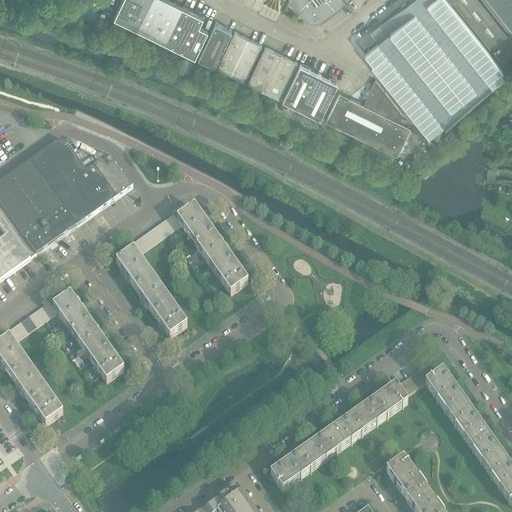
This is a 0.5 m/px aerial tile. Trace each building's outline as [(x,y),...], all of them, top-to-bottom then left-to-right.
[(122,0),(114,17),(136,28),(149,0),(122,0)] [(149,0),(136,28),(166,42),(183,7),(169,0),(149,0)] [(343,0),(288,0),(306,23),(308,21),(310,23),(317,24),(319,22),(320,24),(346,3),(343,0)] [(425,0),(410,0),(370,33),(377,41),(442,123),(492,83),(425,0)] [(448,0),(425,0),(492,83),(506,72),(448,0)] [(508,35),(480,0),(451,0),(491,49),(508,35)] [(511,0),(489,0),(511,28),(511,0)] [(190,12),(191,10),(183,7),(166,42),(195,57),(208,30),(199,25),(203,16),(196,13),(195,14),(190,12)] [(214,66),(232,30),(215,22),(198,58),(214,66)] [(244,81),(261,45),(235,32),(217,68),(244,81)] [(377,41),(365,51),(373,62),(371,63),(374,66),(428,134),(437,127),(442,123),(377,41)] [(297,62),(282,55),(265,47),(248,83),(265,91),(280,98),(297,62)] [(185,59),(180,69),(188,73),(193,63),(185,59)] [(300,64),(282,100),(320,118),(338,82),(300,64)] [(403,115),(376,80),(375,80),(363,105),(339,93),(326,121),(397,156),(411,128),(399,122),(403,115)] [(71,154),(76,151),(68,140),(64,143),(63,142),(40,158),(31,164),(77,229),(117,202),(133,190),(115,165),(107,170),(102,163),(85,174),(71,154)] [(31,164),(10,179),(44,226),(56,244),(77,229),(31,164)] [(10,179),(0,186),(0,207),(23,240),(44,226),(10,179)] [(0,283),(36,258),(23,240),(0,207),(0,283)] [(212,235),(200,218),(195,210),(177,222),(181,229),(195,248),(212,235)] [(181,229),(177,222),(174,217),(169,221),(176,232),(181,229)] [(172,235),(176,232),(169,221),(164,224),(172,235)] [(167,239),(172,235),(164,224),(159,228),(167,239)] [(56,244),(44,226),(23,240),(36,258),(56,244)] [(162,242),(167,239),(159,228),(154,231),(162,242)] [(157,246),(162,242),(154,231),(150,235),(157,246)] [(153,249),(157,246),(150,235),(145,238),(153,249)] [(230,260),(214,237),(212,235),(195,248),(213,273),(230,260)] [(148,252),(153,249),(145,238),(140,241),(148,252)] [(143,256),(148,252),(140,241),(135,245),(143,256)] [(138,259),(143,256),(135,245),(131,248),(134,253),(138,259)] [(152,279),(138,259),(134,253),(116,265),(134,291),(152,279)] [(248,286),(238,272),(230,260),(213,273),(231,298),(248,286)] [(152,316),(169,304),(152,279),(134,291),(152,316)] [(89,324),(77,306),(71,298),(53,310),(57,316),(63,324),(66,329),(71,336),(89,324)] [(169,341),(187,329),(169,304),(152,316),(169,341)] [(57,316),(53,310),(50,305),(44,309),(52,320),(57,316)] [(47,324),(52,320),(44,309),(39,312),(40,313),(47,324)] [(47,324),(40,313),(39,312),(34,316),(40,324),(42,327),(47,324)] [(42,327),(40,324),(34,316),(29,320),(37,331),(42,327)] [(30,336),(37,331),(29,320),(22,325),(30,336)] [(63,324),(51,332),(55,337),(66,329),(63,324)] [(108,351),(95,332),(89,324),(71,336),(90,363),(108,351)] [(25,340),(30,336),(22,325),(17,328),(25,340)] [(19,343),(25,340),(17,328),(11,332),(19,343)] [(19,343),(11,332),(6,336),(10,341),(14,347),(19,343)] [(28,367),(14,347),(10,341),(0,347),(0,363),(11,380),(28,367)] [(124,373),(114,360),(108,351),(90,363),(106,386),(124,373)] [(47,394),(40,383),(28,367),(11,380),(30,406),(47,394)] [(428,384),(433,381),(424,369),(419,372),(428,384)] [(425,386),(428,384),(419,372),(415,375),(423,387),(425,386)] [(443,411),(460,399),(443,373),(433,381),(428,384),(425,386),(443,411)] [(418,391),(423,387),(415,375),(410,379),(418,391)] [(414,394),(418,391),(410,379),(405,382),(414,394)] [(409,397),(414,394),(405,382),(401,385),(409,397)] [(404,401),(409,397),(401,385),(396,389),(404,401)] [(407,405),(404,401),(396,389),(396,388),(370,406),(382,423),(407,405)] [(46,429),(63,416),(47,394),(30,406),(46,429)] [(460,436),(478,424),(460,399),(443,411),(460,436)] [(357,441),(382,423),(370,406),(345,424),(357,441)] [(333,458),(357,441),(345,424),(321,441),(333,458)] [(478,461),(496,448),(478,424),(460,436),(478,461)] [(308,476),(333,458),(321,441),(296,459),(308,476)] [(496,486),(511,474),(511,471),(496,448),(478,461),(496,486)] [(283,494),(308,476),(296,459),(270,477),(283,494)] [(403,497),(421,485),(403,460),(391,469),(388,471),(386,473),(403,497)] [(511,474),(496,486),(511,508),(511,474)] [(413,511),(435,511),(438,510),(421,485),(403,497),(413,511)] [(253,511),(237,488),(226,496),(224,494),(219,498),(220,500),(218,502),(216,499),(212,502),(214,505),(203,511),(253,511)]
